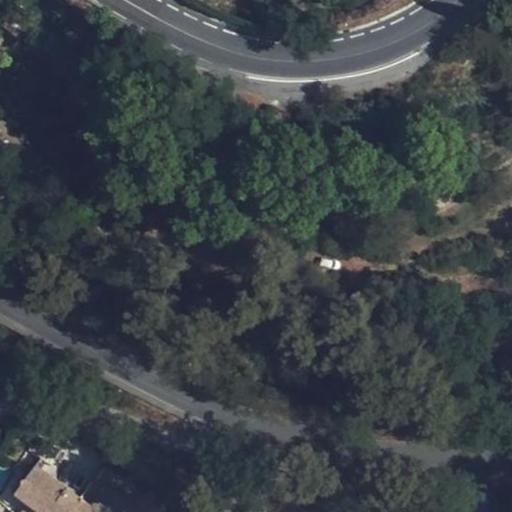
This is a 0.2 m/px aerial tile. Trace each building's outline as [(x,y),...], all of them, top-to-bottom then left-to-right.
[(18,8),(12,18),(26,28),(33,20),(18,8)] [(18,39),(20,37),(26,28),(12,18),(4,27),(18,39)] [(65,41),(46,27),(36,42),(55,55),(65,41)] [(84,488),(37,457),(24,477),(58,499),(56,503),(69,511),(68,511),(116,511),(118,510),(88,491),(84,488)] [(58,499),(24,477),(20,484),(53,506),(56,503),(58,499)]
